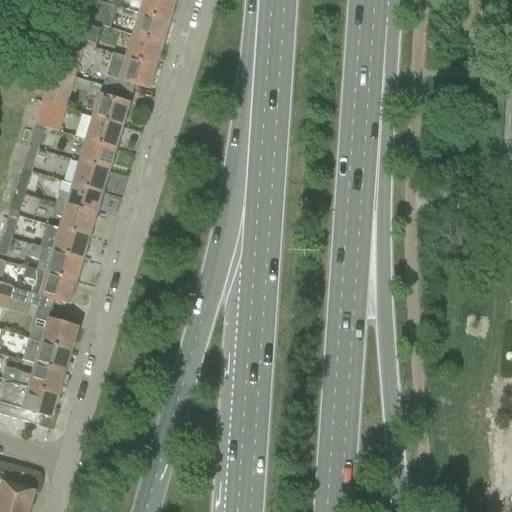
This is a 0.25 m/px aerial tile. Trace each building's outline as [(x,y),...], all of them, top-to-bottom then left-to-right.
[(72,0),(68,16),(101,26),(110,29),(116,8),(90,0),(72,0)] [(143,0),(140,14),(169,23),(176,0),(143,0)] [(140,14),(133,36),(163,45),(169,23),(140,14)] [(68,16),(61,39),(84,45),(94,49),(101,26),(68,16)] [(133,36),(126,58),(156,67),(163,45),(133,36)] [(113,54),(106,77),(119,81),(149,90),(156,67),(126,58),(113,54)] [(55,61),(51,72),(74,79),(77,67),(55,61)] [(51,72),(42,104),(51,106),(65,110),(70,90),(74,79),(51,72)] [(98,95),(92,118),(122,127),(129,105),(98,95)] [(36,122),(35,127),(59,134),(60,129),(65,110),(51,106),(42,104),(36,122)] [(81,115),(74,137),(85,141),(116,150),(122,127),(92,118),(81,115)] [(34,131),(29,148),(38,151),(43,133),(34,131)] [(85,141),(79,163),(109,172),(116,150),(85,141)] [(29,148),(23,166),(32,169),(34,163),(42,165),(45,156),(37,153),(38,151),(29,148)] [(79,163),(72,185),(103,194),(109,172),(79,163)] [(20,176),(15,192),(24,195),(29,179),(20,176)] [(59,194),(56,204),(96,216),(103,194),(72,185),(68,197),(59,194)] [(24,195),(15,192),(10,211),(19,213),(24,195)] [(62,219),(59,230),(89,239),(96,216),(56,204),(52,216),(62,219)] [(7,220),(2,237),(11,240),(16,222),(7,220)] [(46,227),(39,248),(83,261),(89,239),(59,230),(58,231),(46,227)] [(11,240),(2,237),(0,244),(0,256),(6,258),(11,240)] [(32,246),(28,259),(38,262),(39,262),(36,271),(38,272),(46,274),(76,283),(83,261),(32,246)] [(0,261),(0,296),(8,299),(12,287),(0,283),(0,277),(4,263),(0,261)] [(25,268),(22,280),(34,283),(31,295),(33,295),(30,305),(51,312),(54,301),(69,306),(76,283),(46,274),(38,272),(36,271),(25,268)] [(8,299),(0,296),(0,309),(4,311),(8,299)] [(31,330),(28,339),(41,343),(72,352),(78,329),(48,320),(44,334),(31,330)] [(22,362),(35,365),(65,374),(72,352),(41,343),(28,339),(22,362)] [(20,375),(17,384),(58,397),(65,374),(35,365),(31,378),(20,375)] [(58,397),(17,384),(2,380),(0,387),(0,416),(39,428),(42,417),(52,419),(58,397)] [(0,505),(22,511),(28,511),(34,493),(2,483),(0,487),(0,505)]
